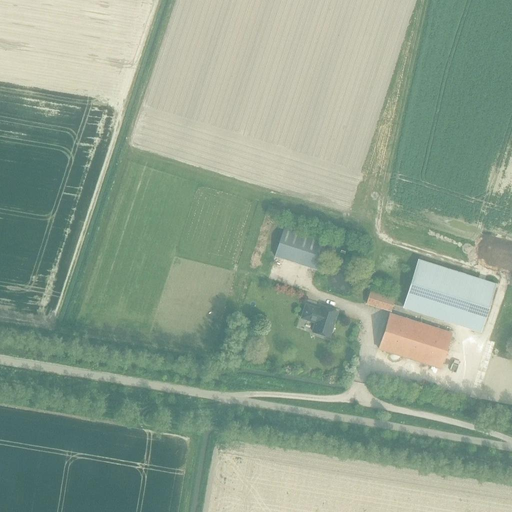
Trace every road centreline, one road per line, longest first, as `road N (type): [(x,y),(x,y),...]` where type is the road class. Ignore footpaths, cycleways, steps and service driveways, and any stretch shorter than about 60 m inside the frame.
road 1 (unclassified): [(511,447),(0,359)]
road 2 (track): [(427,0),(378,238),(353,307)]
